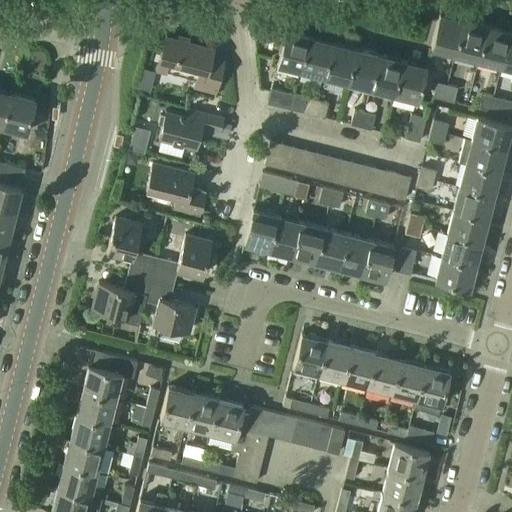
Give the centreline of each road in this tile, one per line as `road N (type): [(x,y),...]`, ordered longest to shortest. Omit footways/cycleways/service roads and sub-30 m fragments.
road 1 (tertiary): [(0,455),(105,11)]
road 2 (residential): [(499,344),(261,284),(238,368)]
road 3 (residential): [(416,161),(247,115)]
road 4 (residential): [(457,511),(499,344)]
